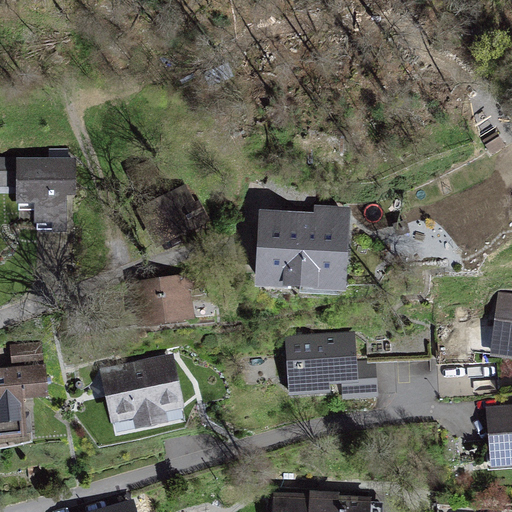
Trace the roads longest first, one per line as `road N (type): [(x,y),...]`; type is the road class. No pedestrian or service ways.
road 1 (residential): [(24,511),(312,428),(461,412)]
road 2 (residential): [(0,317),(115,272),(212,254)]
